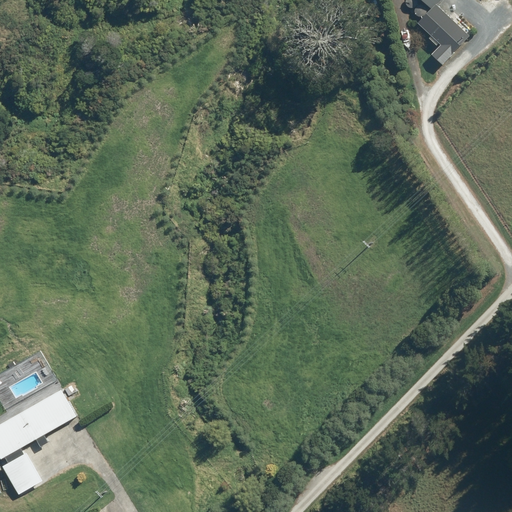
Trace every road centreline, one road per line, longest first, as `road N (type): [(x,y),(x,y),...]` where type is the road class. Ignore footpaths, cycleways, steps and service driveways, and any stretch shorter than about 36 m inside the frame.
road 1 (track): [(511,263),(432,139),(430,111),(438,84),(497,14)]
road 2 (track): [(432,139),(402,0)]
